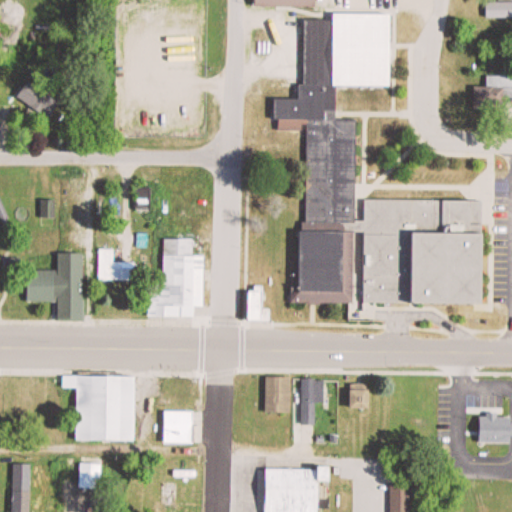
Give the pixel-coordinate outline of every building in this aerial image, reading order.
[(320,0),(258,0),(258,7),(321,8),(320,0)] [(511,2),(485,2),(485,19),(511,18),(511,2)] [(307,23),(307,86),(299,86),(299,102),(274,102),(273,120),(279,120),(279,129),(297,129),(297,123),(308,123),(308,223),(302,223),(302,291),(292,291),(292,303),(355,303),(355,236),(358,236),(357,307),(489,307),(489,198),(361,197),(361,216),(356,216),(357,120),(334,120),(334,87),(389,87),(389,17),(335,17),(335,23),(307,23)] [(477,87),(478,109),(511,109),(511,98),(511,71),(488,72),(489,87),(477,87)] [(19,97),(54,122),(66,106),(31,81),(19,97)] [(152,188),(138,188),(138,212),(152,212),(152,188)] [(40,223),(51,225),(55,203),(43,201),(40,223)] [(208,257),(196,256),(196,240),(166,240),(166,287),(152,287),(152,318),(199,318),(199,309),(208,309),(208,257)] [(100,251),(100,282),(135,282),(135,269),(123,269),(123,263),(116,263),(116,251),(100,251)] [(86,255),(61,254),(60,271),(32,271),(31,303),(60,303),(60,322),(86,322),(86,255)] [(269,292),(250,292),(250,323),(269,323),(269,292)] [(138,442),(139,377),(65,376),(65,389),(78,389),(77,441),(138,442)] [(267,379),(267,414),(294,414),(294,379),(267,379)] [(304,425),(318,425),(318,404),(327,404),(327,380),(304,380),(304,425)] [(374,411),(374,385),(352,385),(352,411),(374,411)] [(198,413),(165,413),(165,444),(198,444),(198,413)] [(33,499),(33,464),(13,464),(13,499),(33,499)] [(323,511),(324,483),(336,484),(336,475),(334,475),(334,470),(268,470),(267,511),(323,511)] [(413,511),(413,485),(391,485),(391,511),(413,511)]
